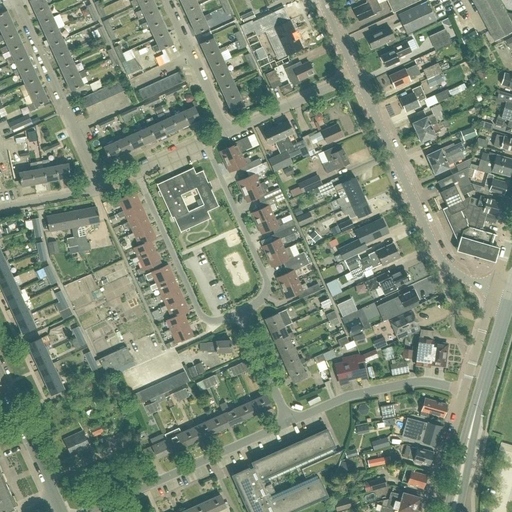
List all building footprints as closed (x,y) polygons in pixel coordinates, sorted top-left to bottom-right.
[(28,0),(34,12),(47,6),(44,0),(28,0)] [(144,16),(157,10),(152,0),(149,0),(139,5),(141,10),(135,13),(138,19),(144,16)] [(180,0),(185,10),(198,5),(195,0),(180,0)] [(359,21),(376,13),(375,12),(381,10),(376,0),(365,0),(367,3),(353,9),(359,21)] [(386,0),(392,12),(418,0),(386,0)] [(498,0),(470,0),(493,41),(511,31),(511,24),(510,21),(511,22),(506,13),(506,12),(498,0)] [(99,1),(93,3),(97,11),(102,8),(99,1)] [(407,34),(436,21),(426,1),(397,14),(407,34)] [(89,14),(95,12),(91,4),(86,6),(89,14)] [(190,22),(203,16),(198,5),(185,10),(190,22)] [(39,23),(52,17),(47,6),(34,12),(39,23)] [(227,6),(222,8),(217,10),(220,18),(231,13),(227,6)] [(102,8),(97,11),(101,19),(106,16),(102,8)] [(149,27),(162,21),(157,10),(144,16),(147,22),(140,24),(143,30),(149,27)] [(0,27),(11,22),(6,11),(0,13),(0,27)] [(243,23),(254,17),(252,11),(240,16),(243,23)] [(95,12),(89,14),(93,22),(98,20),(95,12)] [(195,33),(208,27),(205,20),(210,18),(208,13),(203,16),(190,22),(195,33)] [(274,13),(252,23),(256,30),(277,20),(274,13)] [(44,34),(57,28),(52,17),(39,23),(44,34)] [(106,31),(112,29),(107,20),(102,22),(106,31)] [(167,32),(162,21),(149,27),(154,38),(167,32)] [(283,48),(286,55),(302,48),(289,21),(274,28),(277,36),(270,39),(275,50),(277,51),(283,48)] [(4,39),(17,33),(11,22),(0,27),(0,31),(2,35),(0,36),(0,41),(4,40),(4,39)] [(100,37),(105,34),(102,26),(96,29),(97,30),(100,36),(100,37)] [(394,40),(388,27),(366,37),(371,49),(385,42),(387,46),(396,42),(395,40),(394,40)] [(44,34),(50,45),(62,39),(57,28),(44,34)] [(112,29),(106,31),(111,41),(116,39),(112,29)] [(434,50),(451,42),(444,29),(428,36),(434,50)] [(97,30),(91,32),(94,39),(100,36),(97,30)] [(237,41),(243,39),(239,31),(234,33),(237,41)] [(475,31),(461,38),(464,44),(478,36),(475,31)] [(167,32),(154,38),(157,44),(150,48),(153,53),(172,44),(167,32)] [(9,51),(22,45),(17,33),(4,39),(4,40),(7,46),(0,48),(0,49),(2,54),(9,51)] [(105,34),(100,37),(103,44),(109,42),(105,34)] [(213,38),(200,43),(205,55),(218,49),(213,38)] [(55,57),(67,51),(62,39),(50,45),(55,57)] [(243,39),(237,41),(234,42),(238,50),(241,48),(241,49),(246,47),(243,39)] [(386,68),(399,62),(398,58),(411,52),(406,41),(392,47),(394,50),(380,56),(386,68)] [(14,62),(27,56),(22,45),(9,51),(11,56),(5,59),(8,65),(14,62)] [(119,45),(114,48),(117,55),(123,53),(119,45)] [(210,66),(223,60),(220,54),(225,52),(223,47),(218,49),(205,55),(210,66)] [(110,59),(115,56),(112,49),(106,51),(110,59)] [(60,68),(73,62),(67,51),(55,57),(60,68)] [(123,53),(117,55),(119,60),(121,63),(126,61),(123,53)] [(247,63),(253,61),(249,53),(244,56),(247,63)] [(19,73),(32,67),(27,56),(14,62),(17,69),(13,71),(15,75),(19,73)] [(115,56),(110,59),(113,66),(119,64),(115,56)] [(131,73),(140,69),(135,59),(126,63),(131,73)] [(210,66),(215,77),(228,72),(223,60),(210,66)] [(253,61),(247,63),(251,71),(256,69),(253,61)] [(65,79),(78,73),(73,62),(60,68),(65,79)] [(287,68),(285,69),(293,85),(300,82),(299,80),(314,73),(308,62),(301,65),(299,62),(287,68)] [(427,79),(428,79),(441,73),(437,63),(423,70),(427,79)] [(420,74),(416,65),(416,64),(404,70),(389,76),(395,88),(409,81),(415,78),(414,76),(420,74)] [(24,84),(37,78),(32,67),(19,73),(24,84)] [(84,70),(78,73),(65,79),(70,91),(83,85),(80,79),(87,76),(84,70)] [(274,70),(265,74),(272,89),(281,85),(274,70)] [(173,75),(177,84),(182,82),(178,72),(173,75)] [(221,88),(233,83),(228,72),(215,77),(221,88)] [(511,74),(504,72),(500,84),(511,87),(511,74)] [(430,87),(443,81),(440,74),(426,80),(430,87)] [(168,77),(172,86),(177,84),(173,75),(168,77)] [(258,86),(263,83),(259,76),(254,78),(251,79),(255,87),(258,86)] [(163,79),(167,89),(172,86),(168,77),(163,79)] [(29,95),(42,90),(37,78),(24,84),(29,95)] [(86,80),(88,87),(98,84),(96,78),(86,80)] [(158,81),(162,91),(167,89),(163,79),(158,81)] [(125,90),(121,80),(116,83),(120,92),(125,90)] [(153,84),(158,93),(162,91),(158,81),(153,84)] [(111,85),(115,94),(120,92),(116,83),(111,85)] [(238,94),(233,83),(221,88),(226,100),(238,94)] [(263,83),(258,86),(261,93),(266,91),(263,83)] [(149,86),(153,95),(158,93),(153,84),(149,86)] [(280,88),(283,95),(292,91),(289,84),(280,88)] [(106,87),(110,97),(115,94),(111,85),(106,87)] [(405,111),(419,105),(417,101),(425,98),(420,85),(411,89),(413,93),(400,99),(405,111)] [(144,88),(148,98),(153,95),(149,86),(144,88)] [(101,89),(106,99),(110,97),(106,87),(101,89)] [(143,100),(148,98),(144,88),(139,90),(143,100)] [(96,92),(101,101),(106,99),(101,89),(96,92)] [(437,103),(450,97),(447,89),(434,95),(437,103)] [(42,90),(29,95),(33,103),(27,106),(29,112),(36,109),(35,107),(47,101),(42,90)] [(238,94),(226,100),(231,111),(244,105),(241,100),(247,97),(244,91),(238,94)] [(462,102),(478,97),(476,91),(460,96),(462,102)] [(92,94),(96,103),(101,101),(96,92),(92,94)] [(87,96),(91,106),(96,103),(92,94),(87,96)] [(86,108),(91,106),(87,96),(82,98),(86,108)] [(502,117),(511,120),(511,109),(511,107),(511,102),(502,100),(502,101),(495,99),(494,103),(500,105),(499,111),(503,112),(502,117)] [(416,133),(436,123),(436,122),(443,119),(440,111),(441,110),(439,104),(430,108),(433,116),(427,119),(426,117),(412,123),(413,124),(412,125),(413,128),(414,129),(416,133)] [(182,111),(188,124),(200,119),(194,106),(182,111)] [(177,129),(188,124),(182,111),(171,116),(177,129)] [(171,116),(166,119),(162,112),(156,114),(160,121),(166,134),(177,129),(171,116)] [(105,121),(108,125),(115,121),(114,117),(105,121)] [(166,134),(160,121),(154,124),(151,117),(145,120),(148,127),(154,140),(166,134)] [(511,120),(502,117),(501,118),(497,117),(494,125),(502,127),(501,129),(505,130),(511,131),(511,120)] [(11,131),(23,126),(22,124),(19,118),(8,123),(11,131)] [(101,128),(108,125),(105,121),(89,128),(92,135),(102,130),(101,128)] [(282,142),(289,157),(290,157),(289,153),(300,149),(303,155),(308,153),(302,141),(292,146),(287,136),(293,133),(288,121),(275,126),(282,142)] [(491,131),(493,124),(481,121),(479,127),(491,131)] [(143,145),(154,140),(148,127),(141,130),(138,122),(134,124),(137,132),(143,145)] [(418,136),(417,138),(418,140),(420,141),(420,142),(435,136),(433,133),(440,131),(436,123),(416,133),(418,136)] [(343,136),(337,124),(314,134),(313,133),(302,138),(308,151),(314,149),(312,145),(325,139),(327,143),(343,136)] [(469,124),(446,132),(448,137),(458,133),(459,137),(472,132),(469,124)] [(282,160),(289,157),(282,142),(275,126),(263,132),(268,144),(274,142),(279,154),(269,158),(275,170),(285,166),(282,160)] [(132,150),(143,145),(137,132),(126,137),(132,150)] [(511,138),(500,135),(500,137),(496,136),(494,142),(501,144),(500,147),(511,150),(511,138)] [(121,155),(132,150),(126,137),(115,142),(121,155)] [(245,150),(252,147),(247,137),(233,143),(234,145),(220,152),(224,162),(242,154),(241,152),(245,150)] [(490,149),(492,142),(477,138),(475,145),(490,149)] [(51,146),(52,149),(52,150),(61,146),(59,142),(51,146)] [(109,160),(121,155),(115,142),(103,147),(109,160)] [(430,164),(460,151),(457,143),(441,151),(440,149),(426,155),(426,156),(426,157),(427,160),(428,161),(430,164)] [(337,151),(335,146),(323,151),(328,162),(330,161),(334,170),(348,163),(342,149),(337,151)] [(460,151),(430,164),(432,168),(431,170),(433,173),(434,173),(434,174),(449,168),(448,165),(464,158),(460,151)] [(480,159),(491,162),(511,168),(511,165),(511,159),(488,152),(488,153),(483,152),(481,159),(480,159)] [(245,171),(264,163),(262,164),(259,158),(251,162),(248,156),(244,158),(242,154),(224,162),(229,173),(243,166),(245,171)] [(467,168),(469,167),(472,157),(454,165),(458,172),(467,167),(467,168)] [(481,159),(480,158),(477,169),(487,172),(488,169),(509,175),(511,168),(491,162),(480,159),(481,159)] [(58,179),(55,166),(49,167),(48,160),(41,161),(42,168),(43,168),(46,182),(58,179)] [(34,184),(46,182),(43,168),(42,168),(38,169),(36,162),(30,163),(31,170),(34,184)] [(55,166),(58,179),(70,177),(68,163),(55,166)] [(242,192),(260,184),(258,179),(262,177),(260,172),(267,168),(264,163),(245,171),(245,172),(249,170),(251,175),(237,181),(242,192)] [(210,188),(203,171),(203,170),(196,173),(193,167),(192,167),(192,168),(157,184),(157,183),(156,184),(172,218),(173,217),(180,232),(181,232),(181,231),(210,218),(210,219),(211,219),(207,211),(219,206),(219,205),(218,205),(212,193),(211,189),(212,189),(212,187),(210,188)] [(291,167),(283,170),(286,177),(294,174),(291,167)] [(467,167),(458,172),(451,175),(455,182),(461,195),(471,190),(472,190),(469,183),(467,177),(468,170),(467,168),(467,167)] [(21,186),(34,184),(31,170),(18,173),(21,186)] [(469,183),(472,190),(471,190),(487,195),(489,190),(502,194),(503,193),(504,192),(505,189),(504,188),(506,182),(492,178),(493,175),(487,173),(483,187),(469,183)] [(434,178),(437,184),(446,180),(444,174),(434,178)] [(312,189),(322,184),(318,175),(297,184),(299,187),(301,194),(312,189)] [(340,198),(360,189),(355,177),(335,186),(340,198)] [(322,184),(312,189),(314,194),(319,192),(321,195),(334,189),(330,181),(322,184)] [(242,192),(247,202),(264,194),(269,192),(267,186),(262,188),(260,184),(242,192)] [(447,207),(461,200),(454,186),(440,192),(444,200),(447,207)] [(274,196),(281,193),(278,187),(272,190),(274,196)] [(299,187),(290,191),(293,197),(301,194),(299,187)] [(342,210),(365,200),(360,189),(340,198),(337,199),(342,210)] [(121,205),(123,210),(124,211),(140,204),(135,192),(118,200),(112,203),(115,208),(121,205)] [(256,223),(274,215),(272,211),(277,209),(274,203),(283,199),(281,193),(274,196),(260,203),(262,208),(252,213),(256,223)] [(486,212),(498,215),(501,203),(492,200),(492,199),(488,198),(486,198),(479,196),(478,199),(470,197),(468,204),(484,208),(483,210),(486,212)] [(442,209),(458,243),(456,251),(494,262),(499,247),(491,245),(494,235),(496,235),(496,234),(481,230),(486,212),(483,210),(484,208),(468,204),(470,197),(469,197),(461,200),(447,207),(442,209)] [(365,200),(342,210),(344,215),(354,211),(357,218),(370,212),(365,200)] [(128,222),(129,222),(146,215),(140,204),(124,211),(123,210),(117,213),(119,218),(125,215),(128,222)] [(284,205),(275,210),(278,216),(287,211),(284,205)] [(68,212),(71,228),(73,237),(75,245),(77,245),(78,252),(90,250),(89,242),(86,243),(85,235),(80,236),(79,236),(78,236),(77,230),(79,226),(99,222),(98,215),(99,215),(98,213),(97,214),(96,207),(68,212)] [(50,232),(71,228),(68,212),(47,216),(48,223),(47,223),(48,225),(50,232)] [(300,226),(313,220),(309,212),(295,217),(300,226)] [(134,234),(151,226),(146,215),(129,222),(128,222),(122,224),(124,229),(130,226),(133,232),(134,234)] [(274,235),(295,225),(292,219),(283,223),(281,218),(276,220),(274,215),(256,223),(261,234),(275,227),(277,233),(274,234),(274,235)] [(33,230),(40,228),(38,218),(26,220),(28,231),(33,229),(33,230)] [(361,246),(389,233),(382,218),(354,230),(361,246)] [(342,233),(351,228),(348,220),(338,225),(342,233)] [(267,256),(285,249),(283,244),(287,242),(285,237),(298,231),(295,225),(274,235),(276,240),(262,246),(267,256)] [(150,240),(151,241),(156,238),(151,226),(134,234),(133,232),(127,235),(129,240),(135,237),(139,245),(150,240)] [(40,228),(33,230),(35,238),(42,237),(40,228)] [(313,233),(309,236),(315,243),(319,239),(313,233)] [(331,236),(323,239),(325,245),(333,241),(331,236)] [(334,245),(337,252),(358,243),(355,236),(334,245)] [(155,251),(151,241),(150,240),(139,245),(133,248),(137,256),(131,259),(133,264),(139,261),(138,258),(155,251)] [(49,254),(58,253),(56,241),(47,242),(49,254)] [(38,252),(45,251),(43,242),(36,243),(38,252)] [(349,272),(368,263),(379,258),(379,257),(386,253),(387,255),(396,251),(392,243),(368,254),(368,256),(360,260),(357,253),(344,259),(344,260),(349,271),(349,272)] [(353,247),(340,253),(340,254),(336,256),(339,262),(344,260),(344,259),(357,253),(353,247)] [(288,266),(307,257),(304,252),(294,256),(291,251),(287,253),(285,249),(267,256),(272,267),(286,261),(288,266)] [(45,251),(38,252),(40,262),(47,260),(45,251)] [(138,258),(139,261),(142,267),(136,270),(138,275),(145,272),(144,270),(160,262),(155,251),(138,258)] [(368,263),(349,272),(351,277),(354,276),(358,277),(361,275),(362,272),(381,264),(382,265),(399,257),(396,251),(387,255),(386,253),(379,257),(379,258),(368,263)] [(281,288),(299,280),(297,276),(302,273),(299,268),(310,264),(307,257),(288,266),(291,271),(277,277),(281,288)] [(156,284),(173,276),(168,264),(151,272),(145,275),(147,280),(153,278),(155,283),(156,284)] [(0,282),(12,277),(6,265),(0,267),(0,282)] [(46,277),(53,274),(49,265),(42,268),(46,277)] [(403,269),(389,276),(387,271),(364,282),(368,292),(380,286),(384,294),(396,289),(395,287),(408,281),(407,279),(408,277),(407,275),(405,274),(403,269)] [(53,274),(46,277),(50,285),(57,282),(53,274)] [(161,295),(178,287),(173,276),(156,284),(155,283),(150,286),(152,290),(158,288),(160,294),(161,295)] [(0,282),(0,285),(5,295),(17,290),(12,277),(0,282)] [(332,297),(342,292),(335,279),(325,284),(332,297)] [(299,280),(281,288),(286,298),(300,292),(303,297),(321,289),(318,283),(308,288),(306,283),(301,285),(299,280)] [(166,306),(183,298),(178,287),(161,295),(160,294),(154,297),(157,301),(163,299),(165,305),(166,306)] [(17,290),(5,295),(10,308),(23,302),(28,299),(24,290),(21,291),(22,293),(19,294),(17,290)] [(58,302),(65,299),(61,290),(54,293),(58,302)] [(399,297),(392,300),(384,304),(377,307),(379,313),(383,321),(395,316),(406,311),(404,307),(405,306),(407,310),(418,305),(416,301),(417,301),(417,299),(417,298),(416,295),(414,294),(412,290),(399,296),(399,297)] [(183,312),(183,313),(188,310),(183,298),(166,306),(165,305),(159,308),(162,312),(167,310),(171,317),(183,312)] [(65,299),(58,302),(62,310),(59,311),(62,318),(72,313),(69,307),(65,299)] [(323,309),(332,305),(329,299),(320,303),(323,309)] [(349,300),(338,304),(341,311),(351,307),(349,300)] [(16,320),(31,313),(29,310),(28,310),(27,311),(23,302),(10,308),(16,320)] [(271,332),(291,323),(286,310),(265,319),(271,332)] [(329,321),(337,317),(335,311),(326,315),(329,321)] [(349,336),(364,330),(355,311),(341,318),(349,336)] [(397,337),(407,332),(406,329),(417,324),(412,311),(390,321),(397,337)] [(31,313),(16,320),(22,333),(35,327),(31,319),(38,316),(36,312),(31,314),(31,313)] [(188,323),(183,313),(183,312),(171,317),(171,318),(166,320),(170,329),(164,331),(166,336),(172,333),(171,331),(188,323)] [(337,317),(329,321),(331,327),(340,323),(337,317)] [(76,338),(82,335),(78,326),(76,321),(66,326),(69,331),(72,330),(76,338)] [(171,331),(172,333),(174,339),(168,342),(170,347),(177,344),(176,342),(193,335),(188,323),(171,331)] [(276,344),(289,339),(294,336),(292,332),(287,334),(283,326),(271,332),(276,344)] [(416,333),(429,335),(430,328),(417,326),(416,333)] [(355,345),(366,343),(364,334),(353,336),(355,345)] [(82,335),(76,338),(80,346),(86,343),(82,335)] [(340,346),(349,342),(346,336),(337,340),(340,346)] [(46,351),(40,338),(27,344),(33,357),(46,351)] [(417,352),(445,355),(446,351),(447,350),(448,347),(447,346),(447,344),(432,342),(432,340),(419,338),(417,352)] [(282,357),(295,351),(289,339),(276,344),(282,357)] [(212,342),(199,342),(199,351),(207,351),(207,353),(212,352),(216,352),(217,352),(231,352),(231,340),(216,341),(212,342)] [(387,355),(386,344),(379,345),(380,356),(387,355)] [(102,366),(105,373),(133,361),(126,347),(107,355),(99,359),(102,366)] [(322,354),(325,360),(334,356),(332,350),(322,354)] [(39,369),(51,363),(46,351),(33,357),(39,369)] [(88,363),(94,360),(90,351),(84,354),(88,363)] [(287,370),(300,364),(306,361),(304,357),(298,359),(295,351),(282,357),(287,370)] [(365,362),(377,357),(375,351),(363,356),(365,362)] [(445,359),(445,355),(417,352),(416,364),(429,366),(429,364),(444,366),(444,364),(446,363),(446,360),(445,359)] [(316,364),(325,360),(322,354),(314,358),(316,364)] [(235,366),(239,374),(245,372),(246,373),(254,369),(250,359),(241,363),(235,366)] [(348,380),(347,379),(360,375),(356,359),(335,364),(339,381),(339,380),(340,382),(348,380)] [(392,375),(408,372),(406,361),(399,362),(399,359),(391,360),(392,364),(390,365),(392,375)] [(92,371),(98,368),(95,361),(94,360),(88,363),(92,371)] [(198,374),(204,372),(201,362),(194,365),(198,374)] [(39,369),(44,381),(57,376),(51,363),(39,369)] [(300,364),(287,370),(293,382),(306,377),(300,364)] [(191,378),(197,375),(193,366),(187,368),(191,378)] [(233,377),(239,374),(235,366),(230,368),(233,377)] [(321,379),(326,377),(322,367),(316,370),(321,379)] [(185,372),(179,374),(184,384),(189,382),(185,372)] [(175,377),(179,386),(184,384),(179,374),(175,377)] [(50,394),(63,388),(57,376),(44,381),(50,394)] [(207,378),(211,387),(217,384),(213,376),(207,378)] [(170,379),(174,388),(179,386),(175,377),(170,379)] [(206,389),(211,387),(207,378),(202,381),(206,389)] [(165,381),(169,391),(174,388),(170,379),(165,381)] [(160,383),(164,393),(169,391),(165,381),(160,383)] [(155,385),(159,395),(164,393),(160,383),(155,385)] [(154,397),(159,395),(155,385),(150,388),(154,397)] [(145,390),(149,399),(154,397),(150,388),(145,390)] [(179,391),(183,400),(188,397),(185,389),(179,391)] [(145,402),(149,400),(149,399),(145,390),(140,392),(145,402)] [(177,402),(183,400),(179,391),(173,394),(177,402)] [(140,404),(145,402),(140,392),(135,394),(140,404)] [(140,404),(135,394),(130,397),(135,406),(140,404)] [(252,401),(257,413),(271,406),(266,395),(252,401)] [(149,400),(155,412),(160,410),(157,401),(156,401),(154,397),(149,399),(149,400)] [(445,414),(446,411),(445,409),(447,404),(424,398),(419,415),(428,417),(429,414),(443,418),(443,415),(445,414)] [(103,418),(116,413),(111,399),(98,404),(103,418)] [(149,415),(155,412),(149,400),(145,402),(140,404),(142,408),(145,406),(149,415)] [(243,419),(257,413),(252,401),(237,408),(243,419)] [(230,411),(229,411),(225,402),(219,405),(223,414),(228,426),(243,419),(237,408),(230,411)] [(382,419),(394,416),(392,404),(380,407),(382,419)] [(214,432),(228,426),(223,414),(209,420),(214,432)] [(436,446),(441,427),(407,418),(402,436),(436,446)] [(200,438),(214,432),(209,420),(195,427),(200,438)] [(93,437),(104,433),(100,424),(90,429),(93,437)] [(186,445),(200,438),(195,427),(181,433),(186,445)] [(314,476),(271,496),(269,493),(274,491),(271,483),(266,485),(264,482),(333,451),(331,448),(335,446),(327,429),(319,433),(320,435),(310,439),(310,437),(294,444),(295,446),(285,450),(285,449),(270,455),(270,457),(261,461),(260,460),(252,463),(253,467),(249,469),(248,468),(233,475),(236,483),(238,482),(242,492),(241,492),(249,510),(250,510),(251,511),(285,511),(293,508),(294,510),(309,503),(308,502),(318,497),(319,499),(327,495),(319,478),(316,480),(314,476)] [(71,456),(89,448),(82,431),(64,439),(71,456)] [(172,451),(186,445),(181,433),(167,439),(172,451)] [(373,450),(389,445),(387,437),(371,442),(373,450)] [(157,458),(172,451),(167,439),(152,446),(157,458)] [(416,448),(411,446),(408,457),(413,459),(415,460),(415,461),(419,462),(420,461),(429,464),(433,452),(417,447),(416,448)] [(356,449),(345,452),(346,458),(358,455),(356,449)] [(335,464),(342,450),(301,469),(305,478),(335,464)] [(368,467),(390,463),(389,456),(367,460),(368,467)] [(423,487),(426,475),(413,471),(415,467),(406,464),(401,481),(409,483),(410,485),(413,486),(414,485),(423,487)] [(366,492),(386,486),(384,478),(364,483),(366,492)] [(6,484),(0,486),(0,499),(11,495),(10,493),(11,493),(7,486),(6,484)] [(389,498),(417,506),(420,498),(403,493),(403,495),(391,492),(389,498)] [(11,496),(11,495),(0,499),(0,511),(2,511),(15,507),(13,503),(15,503),(12,496),(11,496)] [(205,502),(209,511),(213,511),(224,507),(219,495),(205,502)] [(336,511),(351,507),(348,498),(333,502),(336,511)] [(405,511),(415,511),(417,506),(389,498),(387,506),(382,505),(380,511),(383,511),(391,511),(393,508),(405,511)] [(192,511),(209,511),(205,502),(191,508),(192,511)]
